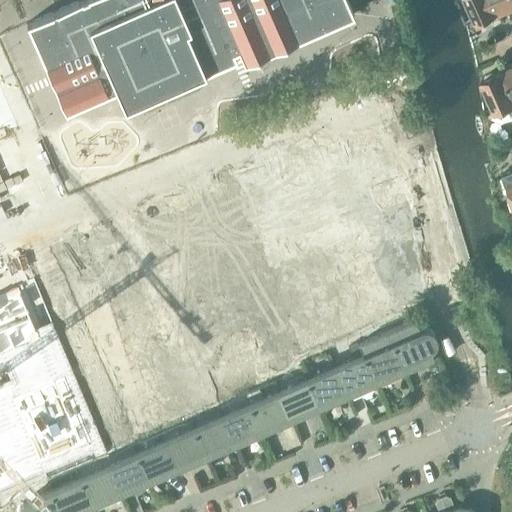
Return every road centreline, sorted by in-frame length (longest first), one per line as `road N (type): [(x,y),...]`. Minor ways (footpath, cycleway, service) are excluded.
road 1 (residential): [(0,236),(372,84)]
road 2 (residential): [(261,511),(476,426)]
